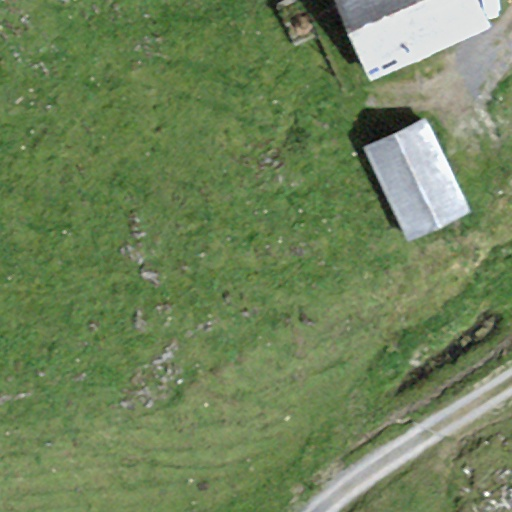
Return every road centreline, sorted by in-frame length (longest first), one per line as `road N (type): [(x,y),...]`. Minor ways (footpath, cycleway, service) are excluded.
road 1 (track): [(511,388),(370,470),(325,511)]
road 2 (track): [(511,19),(388,100)]
